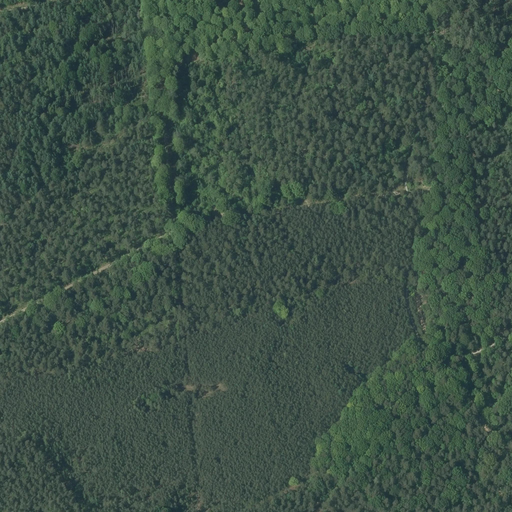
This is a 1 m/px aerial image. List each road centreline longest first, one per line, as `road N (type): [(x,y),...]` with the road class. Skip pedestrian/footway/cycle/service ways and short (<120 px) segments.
road 1 (track): [(0,321),(183,227),(407,192)]
road 2 (track): [(428,0),(442,94),(418,312),(470,404)]
road 3 (track): [(174,230),(152,0)]
